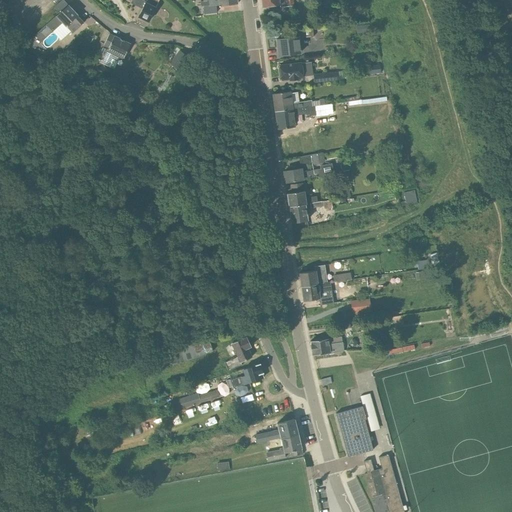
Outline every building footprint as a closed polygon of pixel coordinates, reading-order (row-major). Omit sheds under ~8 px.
[(143,0),(146,1),(138,17),(148,22),(159,0),(143,0)] [(237,0),(203,0),(203,1),(209,0),(209,5),(203,5),(204,14),(217,13),(216,5),(219,5),(219,6),(238,4),(237,0)] [(84,22),(77,16),(78,15),(68,5),(61,12),(46,25),(34,35),(41,42),(62,23),(72,33),(84,22)] [(370,32),(369,24),(356,26),(357,34),(370,32)] [(278,55),(288,54),(295,53),(300,53),(299,38),(313,37),(312,29),(292,31),(282,32),(283,38),(277,39),(278,55)] [(118,57),(123,59),(131,44),(114,36),(109,34),(104,45),(109,48),(103,61),(114,66),(118,57)] [(78,49),(71,42),(63,50),(70,57),(78,49)] [(192,60),(180,50),(170,62),(182,72),(192,60)] [(298,78),(303,77),(302,63),(280,65),(280,69),(278,69),(279,77),(281,77),(281,80),(290,79),(290,81),(298,80),(298,78)] [(382,73),(381,65),(369,66),(370,75),(382,73)] [(127,72),(115,67),(111,77),(122,82),(127,72)] [(336,72),(324,73),(312,75),(313,83),(325,81),(337,80),(336,72)] [(308,107),(314,106),(312,106),(312,100),(293,103),(291,91),(272,94),(275,112),(308,107)] [(149,100),(141,94),(137,99),(145,106),(149,100)] [(278,129),(295,127),(294,116),(308,113),(309,116),(316,115),(315,106),(314,106),(308,107),(275,112),(278,129)] [(402,143),(404,142),(403,138),(389,140),(390,148),(395,147),(397,155),(404,155),(402,143)] [(299,157),(300,165),(314,162),(312,155),(299,157)] [(285,183),(295,181),(329,175),(335,174),(333,164),(320,166),(320,169),(302,172),(302,169),(284,172),(285,183)] [(310,203),(318,202),(317,196),(305,197),(303,183),(290,185),(291,193),(287,193),(289,207),(305,204),(310,203)] [(414,190),(404,192),(406,201),(407,203),(417,201),(416,198),(414,190)] [(318,202),(310,203),(311,208),(324,206),(324,209),(332,208),(331,200),(318,202)] [(291,222),(308,220),(305,204),(289,207),(291,222)] [(321,283),(323,283),(327,283),(324,266),(314,267),(315,271),(299,273),(301,286),(318,284),(318,282),(320,282),(321,283)] [(432,270),(416,273),(417,281),(433,278),(432,270)] [(344,280),(346,280),(351,279),(350,272),(343,273),(344,280)] [(320,299),(321,305),(334,303),(332,290),(330,282),(327,283),(323,283),(321,283),(320,282),(318,282),(318,284),(301,286),(303,301),(320,299)] [(350,301),(352,314),(371,311),(370,299),(350,301)] [(229,371),(233,369),(242,365),(241,362),(251,357),(247,348),(251,347),(246,337),(231,344),(237,357),(225,362),(229,371)] [(312,355),(344,351),(342,342),(341,337),(310,341),(312,355)] [(167,353),(172,366),(213,351),(208,339),(167,353)] [(233,387),(254,381),(263,378),(262,374),(263,373),(260,364),(242,370),(244,375),(241,377),(239,371),(229,374),(232,384),(233,387)] [(170,402),(173,411),(220,396),(218,389),(199,395),(198,393),(170,402)] [(366,419),(362,406),(336,413),(348,457),(373,450),(365,419),(366,419)] [(108,414),(97,417),(99,422),(109,419),(108,414)] [(280,438),(298,434),(294,419),(277,423),(276,419),(259,423),(261,430),(277,427),(280,438)] [(290,452),(291,457),(303,454),(301,449),(302,448),(298,434),(280,438),(283,448),(279,448),(280,450),(266,452),(267,461),(285,458),(284,453),(290,452)] [(403,511),(388,455),(379,458),(382,468),(374,470),(371,459),(364,461),(367,473),(365,474),(375,511),(403,511)]
